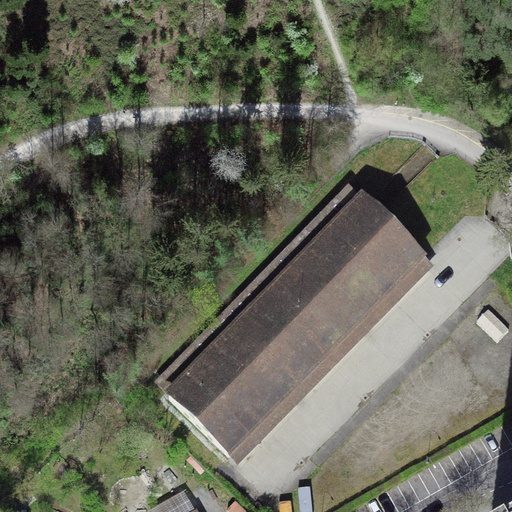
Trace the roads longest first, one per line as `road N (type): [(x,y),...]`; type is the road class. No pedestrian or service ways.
road 1 (track): [(386,118),(148,109),(0,177)]
road 2 (residential): [(511,176),(447,134),(386,118)]
